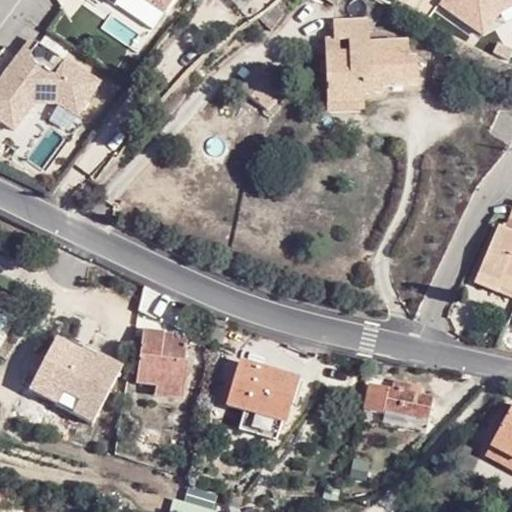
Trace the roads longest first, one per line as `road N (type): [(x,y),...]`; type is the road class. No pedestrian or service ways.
road 1 (residential): [(0,193),(217,294),(417,349)]
road 2 (unknown): [(46,216),(209,0)]
road 3 (residential): [(511,162),(485,198),(417,349)]
road 4 (residential): [(375,511),(488,391),(500,366)]
